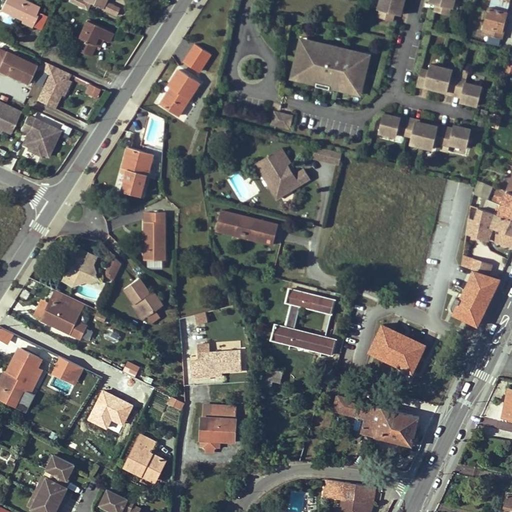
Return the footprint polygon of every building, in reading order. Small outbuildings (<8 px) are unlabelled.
[(32,27),(38,16),(36,15),(40,7),(25,0),(6,0),(1,10),(22,21),(22,22),(32,27)] [(69,0),(69,1),(86,9),(90,2),(102,7),(105,0),(69,0)] [(381,0),(379,9),(380,10),(379,17),(393,21),(395,13),(401,15),(404,0),(381,0)] [(430,0),(430,2),(436,3),(434,11),(449,14),(451,7),(452,7),(454,0),(430,0)] [(491,0),(482,33),(503,39),(505,30),(502,29),(504,22),(510,0),(491,0)] [(90,57),(95,46),(93,45),(96,36),(99,38),(109,42),(112,33),(86,21),(78,38),(80,39),(75,50),(90,57)] [(306,46),(302,45),(295,72),(300,73),(298,78),(312,81),(313,79),(318,80),(317,84),(331,87),(331,86),(354,92),(355,87),(360,88),(367,60),(362,59),(364,54),(332,47),(332,49),(327,48),(328,46),(308,41),(306,46)] [(211,54),(196,44),(185,61),(199,71),(211,54)] [(26,84),(34,65),(7,52),(0,67),(0,69),(12,76),(12,77),(26,84)] [(429,70),(421,68),(417,86),(424,88),(425,86),(447,91),(447,90),(462,94),(460,100),(477,105),(482,86),(465,82),(465,79),(451,75),(453,69),(431,64),(429,70)] [(51,72),(68,80),(71,74),(54,66),(51,72)] [(169,85),(172,87),(160,104),(178,116),(200,83),(179,70),(169,85)] [(61,94),(68,80),(51,72),(38,100),(55,108),(61,94)] [(65,96),(72,81),(68,80),(61,94),(65,96)] [(88,83),(84,93),(97,97),(101,87),(88,83)] [(222,99),(218,114),(263,127),(267,111),(222,99)] [(21,111),(0,101),(0,127),(3,129),(11,133),(21,111)] [(290,128),(293,116),(277,112),(273,124),(290,128)] [(401,117),(384,113),(380,132),(397,136),(398,133),(412,136),(411,143),(433,148),(434,142),(449,145),(449,143),(467,148),(472,129),(454,125),(452,131),(438,127),(438,126),(416,121),(416,122),(401,119),(401,117)] [(60,131),(28,115),(21,129),(28,132),(22,143),(24,144),(28,146),(27,149),(40,156),(42,153),(48,156),(60,131)] [(126,173),(121,191),(141,196),(153,153),(129,147),(123,167),(127,169),(126,173)] [(343,154),(319,147),(316,158),(340,165),(343,154)] [(293,176),(291,177),(284,166),(286,165),(289,163),(281,149),(255,164),(260,173),(265,174),(272,186),(271,190),(276,199),(309,179),(303,170),(293,176)] [(284,166),(291,177),(293,176),(286,165),(284,166)] [(265,174),(260,173),(271,190),(272,186),(265,174)] [(474,192),(486,198),(492,186),(480,180),(474,192)] [(498,203),(494,213),(511,218),(511,193),(500,188),(494,201),(498,203)] [(511,218),(494,213),(471,205),(467,232),(511,246),(511,218)] [(145,248),(145,260),(165,260),(165,211),(144,212),(145,244),(147,244),(147,248),(145,248)] [(273,246),(277,230),(262,226),(263,222),(221,211),(216,232),(235,237),(236,233),(250,237),(249,240),(273,246)] [(81,255),(86,257),(89,252),(79,248),(66,252),(69,260),(81,255)] [(66,252),(63,253),(65,262),(63,267),(66,275),(63,281),(72,285),(85,281),(88,282),(92,274),(96,273),(93,264),(97,256),(89,252),(86,257),(81,255),(69,260),(66,252)] [(117,258),(111,273),(116,275),(122,263),(117,258)] [(472,260),(469,268),(488,274),(491,266),(472,260)] [(96,273),(92,274),(88,282),(91,284),(99,281),(96,273)] [(124,288),(135,304),(138,303),(148,316),(164,304),(153,290),(150,292),(140,277),(124,288)] [(313,310),(316,297),(290,290),(286,303),(292,304),(286,328),(275,326),(272,341),(332,356),(336,341),(294,331),(300,307),(313,310)] [(62,295),(58,303),(70,309),(74,301),(62,295)] [(335,301),(316,297),(313,310),(331,314),(335,301)] [(41,320),(80,338),(86,326),(77,321),(80,314),(70,309),(58,303),(51,300),(41,320)] [(135,304),(133,306),(143,320),(148,316),(138,303),(135,304)] [(205,310),(193,314),(196,324),(208,320),(205,310)] [(366,351),(414,371),(427,340),(380,320),(366,351)] [(0,338),(8,343),(14,333),(0,325),(0,338)] [(86,327),(83,338),(90,339),(92,329),(86,327)] [(9,372),(12,374),(4,390),(20,398),(40,358),(21,348),(9,372)] [(199,361),(192,361),(193,379),(223,377),(222,372),(240,371),(239,351),(199,354),(199,361)] [(62,357),(57,366),(58,367),(73,374),(77,367),(78,365),(62,357)] [(127,359),(122,370),(135,376),(140,365),(127,359)] [(287,369),(273,365),(271,373),(285,376),(287,369)] [(9,372),(1,388),(4,390),(12,374),(9,372)] [(267,390),(274,391),(276,380),(284,382),(285,376),(271,373),(267,390)] [(4,390),(1,388),(0,389),(0,397),(16,405),(20,398),(4,390)] [(511,394),(509,394),(503,422),(511,423),(511,394)] [(412,445),(415,434),(420,417),(338,395),(334,410),(365,418),(361,432),(412,445)] [(169,397),(168,406),(183,408),(184,399),(169,397)] [(224,442),(224,437),(236,437),(237,406),(212,405),(211,418),(202,417),(201,439),(219,440),(219,442),(224,442)] [(157,479),(166,461),(149,452),(155,442),(141,435),(125,467),(141,476),(143,472),(157,479)] [(262,454),(251,453),(250,465),(261,466),(262,454)] [(71,465),(52,456),(45,469),(52,472),(49,480),(42,476),(37,486),(40,488),(36,497),(33,495),(28,505),(41,511),(53,511),(54,511),(56,511),(58,511),(65,497),(61,495),(63,491),(64,488),(62,487),(66,479),(65,478),(71,465)] [(155,483),(157,479),(143,472),(141,476),(155,483)] [(375,487),(335,481),(332,497),(364,502),(373,503),(375,487)] [(126,500),(105,490),(98,505),(113,511),(138,511),(137,511),(136,511),(133,511),(129,509),(132,505),(125,501),(126,500)]
